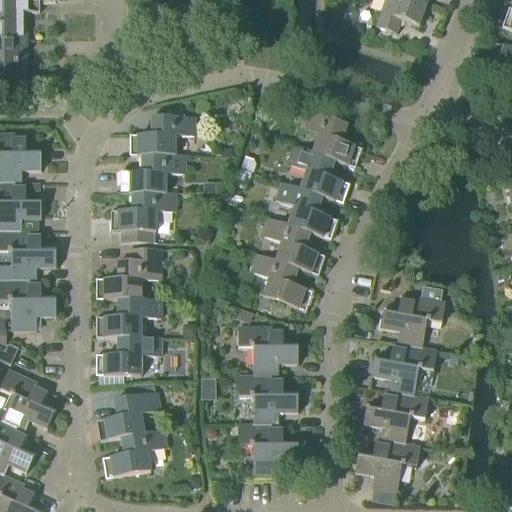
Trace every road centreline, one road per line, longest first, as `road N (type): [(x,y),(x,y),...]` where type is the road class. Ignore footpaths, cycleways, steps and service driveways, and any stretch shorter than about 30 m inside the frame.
road 1 (residential): [(77,492),(78,180),(92,139),(131,104)]
road 2 (residential): [(330,511),(335,323),(356,236),(415,124)]
road 3 (residential): [(415,124),(247,77),(131,104)]
